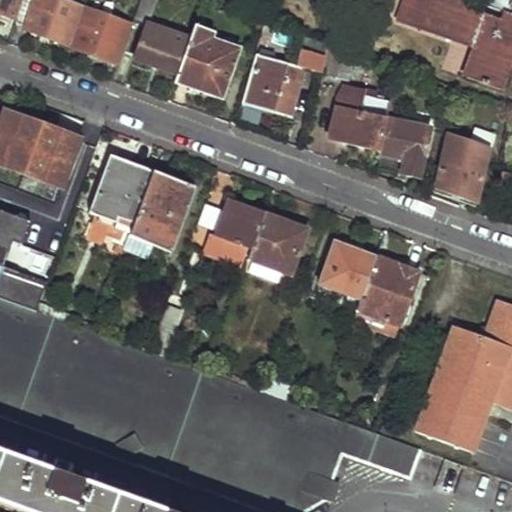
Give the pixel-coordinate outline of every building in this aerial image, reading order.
[(0,0),(0,14),(11,18),(16,0),(0,0)] [(21,0),(14,21),(25,25),(23,27),(66,43),(79,6),(60,0),(21,0)] [(138,0),(131,21),(144,26),(145,26),(154,0),(138,0)] [(511,12),(478,0),(408,0),(403,16),(423,23),(426,17),(481,38),(466,75),(500,89),(510,61),(511,61),(511,12)] [(85,8),(70,47),(113,62),(127,22),(85,8)] [(263,21),(260,32),(278,39),(283,28),(263,21)] [(193,24),(190,32),(209,39),(211,31),(193,24)] [(144,26),(132,58),(175,75),(187,41),(145,26),(144,26)] [(175,75),(173,81),(220,97),(237,49),(209,39),(190,32),(187,41),(175,75)] [(310,38),(302,68),(319,73),(326,44),(310,38)] [(326,44),(319,73),(347,81),(354,54),(326,44)] [(254,54),(239,104),(289,117),(302,68),(254,54)] [(434,84),(431,91),(442,95),(443,89),(434,84)] [(441,97),(459,103),(462,93),(444,86),(443,89),(442,95),(441,97)] [(337,95),(327,135),(350,140),(349,145),(376,151),(384,117),(386,118),(389,102),(389,101),(346,91),(337,95)] [(388,119),(379,159),(394,163),(392,172),(417,178),(428,127),(414,123),(415,117),(407,115),(406,122),(395,119),(398,104),(389,102),(386,118),(388,119)] [(0,198),(55,217),(65,187),(61,186),(78,137),(3,111),(0,119),(0,198)] [(453,123),(448,136),(471,143),(475,130),(453,123)] [(446,135),(435,186),(475,200),(487,149),(471,143),(448,136),(446,135)] [(108,156),(87,211),(130,227),(150,171),(108,156)] [(130,227),(126,238),(169,252),(192,186),(150,171),(130,227)] [(502,172),(500,178),(507,180),(509,174),(502,172)] [(261,212),(225,199),(213,234),(208,232),(201,250),(218,256),(225,238),(249,247),(261,212)] [(249,247),(246,258),(288,274),(305,228),(261,212),(249,247)] [(333,241),(317,282),(359,299),(375,257),(333,241)] [(359,299),(356,309),(368,314),(397,324),(416,272),(375,257),(359,299)] [(0,298),(37,311),(47,281),(0,264),(0,298)] [(0,416),(266,511),(301,511),(323,497),(340,451),(409,476),(418,448),(289,402),(263,393),(166,357),(150,351),(37,311),(0,298),(0,416)] [(453,326),(413,427),(469,450),(489,399),(509,408),(511,398),(511,306),(498,301),(483,338),(453,326)] [(167,304),(150,351),(166,357),(183,310),(167,304)] [(356,309),(351,322),(364,326),(368,314),(356,309)] [(269,373),(263,393),(289,402),(296,382),(269,373)] [(150,511),(0,458),(0,503),(24,511),(150,511)] [(323,497),(322,498),(330,501),(338,481),(330,479),(323,497)]
